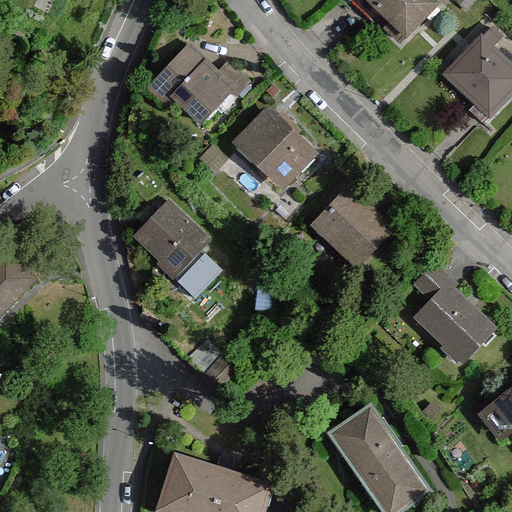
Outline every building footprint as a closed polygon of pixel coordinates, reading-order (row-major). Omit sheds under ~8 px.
[(432,0),(347,0),(347,1),(396,45),(435,3),(432,0)] [(438,71),(486,118),(511,90),(511,69),(489,47),(500,37),(485,23),(438,71)] [(166,95),(196,123),(224,93),(227,96),(244,78),(224,60),(212,73),(182,45),(140,90),(157,106),(166,95)] [(261,107),(226,143),(276,192),(311,156),(261,107)] [(346,181),(304,225),(356,273),(398,229),(346,181)] [(127,238),(168,279),(208,240),(166,199),(127,238)] [(0,315),(31,281),(0,253),(0,315)] [(432,263),(407,286),(422,301),(405,318),(454,368),(492,331),(450,288),(453,285),(432,263)] [(511,385),(473,415),(493,443),(506,433),(511,440),(511,385)] [(327,433),(381,511),(390,511),(423,489),(366,406),(327,433)] [(172,452),(151,509),(160,511),(260,511),(270,487),(172,452)]
